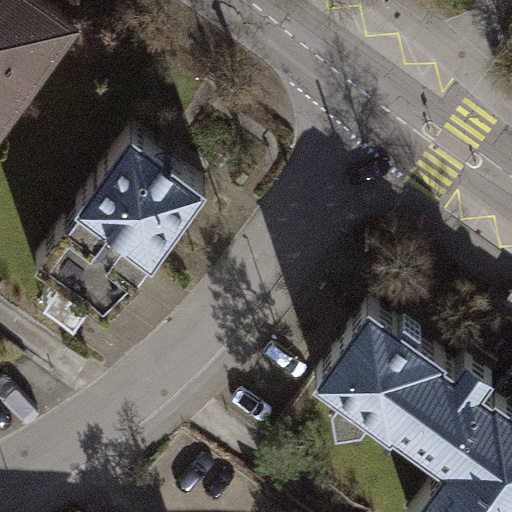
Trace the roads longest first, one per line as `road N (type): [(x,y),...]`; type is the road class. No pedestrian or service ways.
road 1 (residential): [(0,506),(142,410),(259,285),(389,106)]
road 2 (primary): [(250,0),(389,106)]
road 3 (residential): [(509,0),(418,125)]
